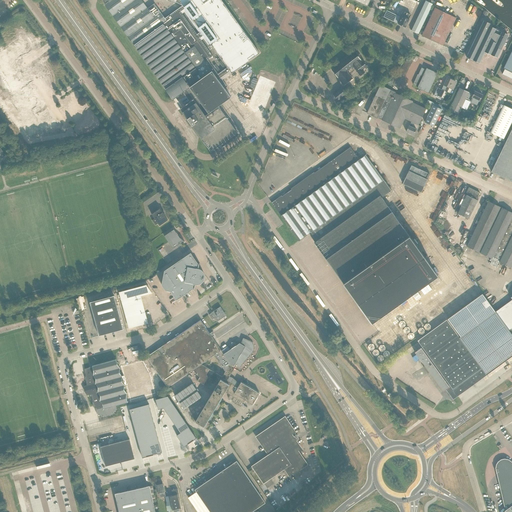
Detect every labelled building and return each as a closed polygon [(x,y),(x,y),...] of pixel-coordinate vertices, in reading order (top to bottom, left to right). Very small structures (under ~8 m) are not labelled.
[(170,0),(182,6),(165,18),(154,3),(154,4),(155,5),(148,10),(141,0),(104,0),(105,4),(173,99),(183,92),(190,102),(180,109),(211,152),(237,133),(218,106),(231,97),(225,88),(227,86),(221,78),(230,71),(231,73),(260,53),(221,0),(170,0)] [(418,34),(432,4),(425,1),(411,30),(418,34)] [(443,45),(455,20),(450,18),(451,16),(435,8),(422,35),(438,43),(443,45)] [(405,27),(409,19),(402,16),(398,24),(405,27)] [(484,21),(466,57),(479,63),(485,52),(498,58),(509,35),(501,32),(496,30),(496,29),(490,26),(491,24),(484,21)] [(0,72),(10,86),(23,77),(13,62),(31,49),(24,40),(25,40),(22,36),(0,51),(0,72)] [(511,50),(503,69),(504,69),(502,74),(511,78),(511,50)] [(362,63),(360,60),(361,59),(355,51),(332,70),(338,78),(344,85),(352,79),(346,71),(353,66),(360,76),(365,73),(362,69),(366,66),(363,62),(362,63)] [(398,88),(412,61),(406,59),(397,76),(387,83),(398,88)] [(426,70),(421,68),(418,74),(422,76),(417,88),(428,93),(438,73),(426,68),(426,70)] [(20,89),(31,81),(26,74),(23,77),(10,86),(7,88),(12,95),(8,98),(22,116),(18,119),(31,137),(41,130),(45,135),(62,132),(54,121),(49,124),(45,118),(39,122),(30,110),(40,103),(35,97),(29,102),(20,89)] [(416,86),(421,76),(417,74),(413,84),(416,86)] [(453,89),(456,82),(452,81),(453,80),(447,78),(443,85),(444,85),(442,90),(437,88),(434,96),(440,99),(444,91),(446,86),(453,89)] [(380,118),(393,91),(380,85),(375,96),(367,113),(377,118),(377,117),(380,118)] [(338,101),(346,94),(341,88),(333,94),(338,101)] [(468,93),(468,92),(459,88),(449,110),(458,115),(465,99),(468,93)] [(393,91),(380,118),(382,119),(382,120),(400,129),(405,118),(411,122),(409,126),(406,131),(413,135),(416,129),(412,127),(414,123),(418,125),(426,109),(412,102),(413,101),(395,93),(395,92),(393,91)] [(482,95),(474,91),(472,95),(468,93),(465,99),(476,104),(478,100),(479,101),(482,95)] [(433,126),(441,109),(433,105),(425,122),(433,126)] [(511,122),(511,109),(504,105),(491,132),(504,139),(511,122)] [(511,181),(511,128),(491,172),(511,181)] [(359,160),(350,147),(311,175),(311,174),(291,189),(279,198),(278,198),(271,203),(299,241),(309,233),(315,242),(338,275),(372,323),(437,276),(404,228),(403,229),(381,198),(391,191),(365,155),(359,160)] [(429,174),(411,165),(403,183),(421,191),(429,174)] [(469,218),(477,200),(466,195),(458,213),(469,218)] [(511,212),(488,201),(467,247),(492,259),(493,256),(500,260),(499,262),(511,268),(511,265),(511,212)] [(159,226),(168,220),(164,216),(165,215),(164,215),(164,214),(164,213),(163,213),(160,209),(151,214),(159,226)] [(185,242),(180,237),(174,229),(164,236),(173,248),(179,244),(179,243),(183,240),(185,242)] [(196,286),(197,286),(198,285),(199,285),(200,284),(201,284),(201,283),(202,282),(202,281),(203,280),(203,279),(203,278),(203,277),(203,276),(202,275),(202,274),(201,273),(201,272),(200,271),(199,271),(198,271),(197,270),(198,265),(196,265),(189,255),(163,272),(160,287),(164,292),(169,293),(175,302),(191,290),(193,291),(194,286),(195,286),(196,286)] [(129,328),(146,323),(139,296),(151,293),(146,285),(119,293),(129,328)] [(448,319),(446,320),(459,338),(473,356),(486,375),(511,355),(511,334),(509,331),(511,328),(511,302),(497,314),(482,294),(447,319),(448,319)] [(99,336),(123,329),(114,296),(90,302),(99,336)] [(217,322),(226,316),(220,308),(211,314),(212,314),(209,316),(212,321),(215,319),(217,322)] [(330,318),(338,328),(340,327),(332,316),(330,318)] [(194,369),(201,364),(214,355),(221,351),(200,320),(146,357),(167,387),(194,369)] [(421,348),(415,352),(424,366),(429,372),(443,391),(446,389),(451,397),(453,400),(486,375),(473,356),(459,338),(446,320),(417,341),(422,347),(421,348)] [(201,364),(194,369),(197,373),(196,375),(199,377),(197,381),(209,388),(212,384),(216,387),(195,422),(204,427),(225,392),(243,403),(245,400),(253,404),(259,393),(241,382),(238,386),(227,380),(236,365),(240,368),(253,352),(255,348),(253,344),(250,341),(243,338),(241,344),(239,343),(237,345),(236,343),(231,342),(230,346),(232,348),(223,354),(221,350),(221,351),(214,355),(225,372),(222,376),(201,364)] [(122,376),(119,372),(120,368),(120,367),(117,364),(116,359),(92,365),(92,367),(84,369),(87,385),(84,386),(84,389),(85,393),(87,395),(89,394),(95,410),(97,409),(98,410),(96,411),(96,413),(97,413),(98,415),(99,415),(100,416),(102,417),(102,416),(104,417),(106,417),(107,416),(109,415),(110,416),(111,415),(112,415),(113,414),(114,414),(114,412),(115,412),(115,410),(116,410),(116,408),(117,408),(116,406),(128,403),(126,398),(127,393),(124,389),(124,385),(131,383),(131,378),(128,374),(122,376)] [(193,384),(176,396),(185,410),(203,398),(193,384)] [(168,396),(155,399),(158,409),(163,408),(180,433),(176,435),(184,446),(196,438),(168,396)] [(162,452),(149,404),(129,409),(142,458),(162,452)] [(289,476),(306,464),(297,450),(300,448),(291,434),(294,432),(285,418),(257,437),(269,454),(251,466),(263,484),(284,469),(289,476)] [(134,458),(129,438),(100,446),(105,465),(134,458)] [(511,511),(511,462),(511,461),(508,459),(504,459),(501,460),(498,462),(496,465),(495,468),(506,511),(511,511)] [(251,511),(265,503),(237,461),(195,489),(196,492),(188,497),(197,511),(251,511)] [(158,493),(165,492),(162,482),(155,483),(158,493)] [(119,511),(155,511),(149,486),(115,494),(119,511)] [(173,495),(169,496),(172,510),(170,511),(179,511),(179,508),(180,508),(178,498),(179,497),(177,489),(171,490),(173,495)]
